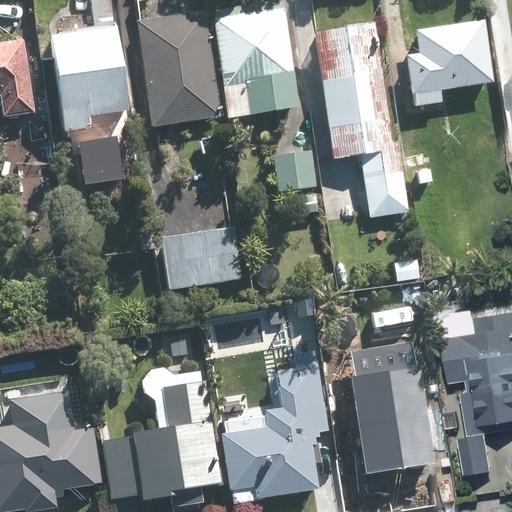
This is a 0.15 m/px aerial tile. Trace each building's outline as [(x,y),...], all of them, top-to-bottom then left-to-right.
[(275,6),(208,17),(224,121),(291,111),(275,6)] [(201,16),(130,26),(145,133),(217,122),(201,16)] [(309,37),(331,164),(357,159),(367,220),(407,214),(395,145),(389,146),(369,27),(309,37)] [(399,61),(404,97),(406,112),(440,108),(438,94),(486,88),(477,27),(409,36),(412,59),(399,61)] [(86,135),(84,121),(124,115),(112,32),(43,42),(58,139),(86,135)] [(0,123),(29,119),(25,95),(16,44),(0,46),(0,123)] [(50,148),(30,163),(47,187),(68,173),(50,148)] [(308,154),(268,158),(272,196),(312,192),(308,154)] [(311,198),(278,201),(280,217),(312,215),(311,198)] [(226,231),(159,241),(166,294),(234,284),(226,231)] [(416,263),(392,266),(395,289),(419,286),(416,263)] [(511,315),(470,321),(473,340),(439,344),(445,390),(454,389),(460,436),(511,429),(511,315)] [(341,381),(350,437),(331,439),(334,461),(353,458),(356,481),(430,470),(415,370),(407,371),(404,350),(361,357),(364,377),(341,381)] [(223,496),(248,492),(249,504),(313,495),(306,450),(314,449),(313,437),(324,435),(312,355),(288,359),(290,373),(271,376),(277,413),(257,416),(260,432),(215,438),(223,496)] [(200,388),(156,395),(162,433),(94,443),(104,505),(133,500),(135,509),(166,504),(167,511),(186,511),(202,510),(199,490),(216,487),(206,425),(200,388)] [(0,511),(36,511),(53,510),(51,495),(98,489),(90,432),(68,435),(62,396),(5,403),(9,430),(0,431),(0,511)] [(485,439),(459,444),(465,479),(491,475),(485,439)]
